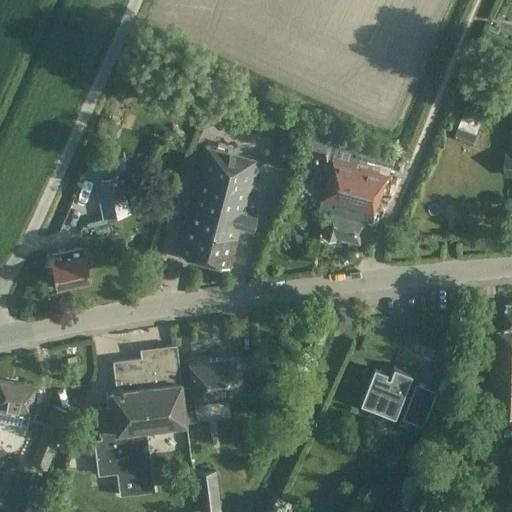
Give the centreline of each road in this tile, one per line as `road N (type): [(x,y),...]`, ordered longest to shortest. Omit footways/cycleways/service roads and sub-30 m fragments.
road 1 (tertiary): [(368,280),(261,291),(0,339)]
road 2 (unclassified): [(368,280),(372,249),(479,0)]
road 3 (tertiary): [(368,280),(511,267)]
